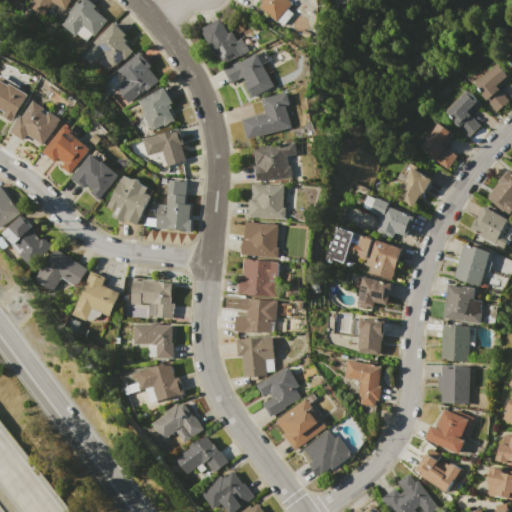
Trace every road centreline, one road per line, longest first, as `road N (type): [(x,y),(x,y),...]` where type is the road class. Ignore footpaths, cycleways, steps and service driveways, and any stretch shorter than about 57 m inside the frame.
road 1 (residential): [(300,511),(207,368),(202,313),(215,190),(212,132),(195,79),(135,0)]
road 2 (residential): [(511,125),(457,194),(432,246),(399,431),(373,468),(315,511)]
road 3 (residential): [(208,261),(89,240),(0,162)]
road 4 (secondary): [(140,511),(0,325)]
